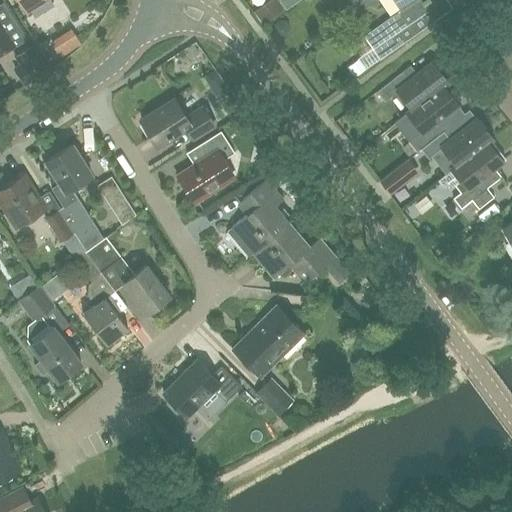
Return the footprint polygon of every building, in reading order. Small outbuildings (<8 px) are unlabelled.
[(280,0),(287,9),(299,0),(280,0)] [(351,18),(376,0),(347,0),(342,4),(351,18)] [(394,0),(401,10),(364,36),(380,60),(438,19),(424,0),(394,0)] [(0,54),(15,45),(0,20),(0,54)] [(71,28),(49,41),(59,57),(81,43),(71,28)] [(25,83),(46,70),(32,47),(17,56),(23,65),(16,69),(25,83)] [(357,67),(361,77),(382,68),(377,57),(357,67)] [(415,107),(443,85),(448,81),(433,62),(406,83),(399,73),(377,91),(384,101),(400,88),(415,107)] [(409,111),(403,116),(415,131),(418,134),(409,141),(417,151),(421,148),(439,134),(432,125),(457,105),(458,104),(443,85),(415,107),(409,111)] [(215,125),(202,105),(186,116),(175,100),(143,121),(158,145),(186,126),(194,139),(215,125)] [(459,164),(490,139),(492,138),(477,119),(451,139),(444,130),(439,134),(421,148),(429,157),(444,145),(459,164)] [(236,153),(221,131),(194,148),(201,160),(180,173),(197,200),(232,178),(222,162),(236,153)] [(505,158),(490,139),(459,164),(453,168),(452,169),(437,180),(438,181),(439,181),(441,184),(448,187),(452,186),(455,184),(461,192),(453,198),(461,208),(464,205),(471,199),(484,190),(476,181),(493,168),(502,161),(505,158)] [(103,238),(95,226),(71,188),(92,174),(73,144),(47,161),(61,183),(53,188),(64,205),(61,207),(88,249),(103,238)] [(419,172),(408,158),(380,180),(390,195),(419,172)] [(0,200),(17,227),(47,208),(26,174),(0,190),(0,200)] [(111,175),(96,185),(121,224),(136,214),(111,175)] [(250,255),(289,222),(275,206),(284,198),(267,179),(237,205),(246,216),(229,231),(250,255)] [(86,250),(88,249),(61,207),(44,217),(59,242),(75,232),(86,250)] [(511,220),(502,226),(511,244),(511,220)] [(289,222),(250,255),(250,256),(254,252),(275,276),(290,263),(305,281),(323,265),(332,276),(344,266),(335,255),(320,237),(310,246),(289,222)] [(103,238),(88,249),(86,250),(87,251),(101,271),(121,256),(106,236),(103,238)] [(87,296),(95,306),(85,314),(107,343),(128,327),(105,297),(114,291),(100,272),(101,271),(87,251),(75,260),(92,282),(88,284),(87,296)] [(147,265),(136,274),(125,261),(116,268),(126,281),(125,282),(148,312),(170,295),(147,265)] [(22,279),(29,290),(35,285),(29,275),(22,279)] [(17,301),(33,321),(41,315),(50,327),(30,343),(42,357),(35,363),(44,374),(51,369),(59,380),(82,362),(58,331),(68,324),(54,305),(55,305),(39,284),(17,301)] [(313,308),(315,297),(296,294),(294,305),(313,308)] [(234,348),(261,375),(304,331),(278,304),(234,348)] [(215,389),(227,401),(242,385),(223,365),(213,374),(198,359),(190,367),(189,366),(185,370),(186,371),(165,392),(187,415),(201,402),(202,403),(211,395),(209,394),(215,389)] [(271,377),(255,393),(277,415),(293,399),(271,377)] [(0,484),(12,478),(10,473),(20,468),(9,446),(11,445),(2,429),(0,429),(0,484)] [(31,501),(24,487),(0,499),(0,511),(45,511),(38,498),(31,501)]
